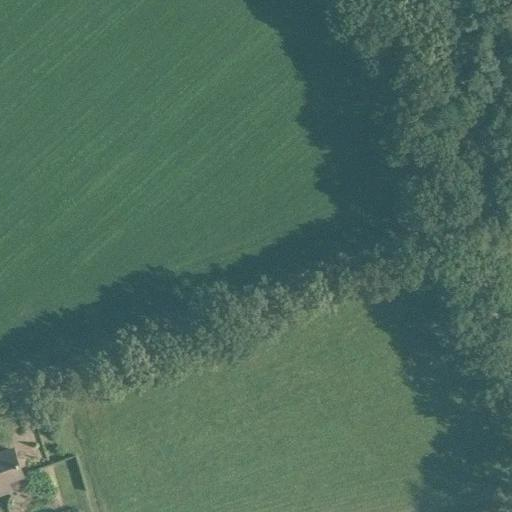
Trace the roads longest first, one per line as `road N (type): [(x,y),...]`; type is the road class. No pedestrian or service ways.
road 1 (unclassified): [(0,395),(463,222)]
road 2 (unclassified): [(463,222),(368,0)]
road 3 (track): [(511,363),(463,222)]
